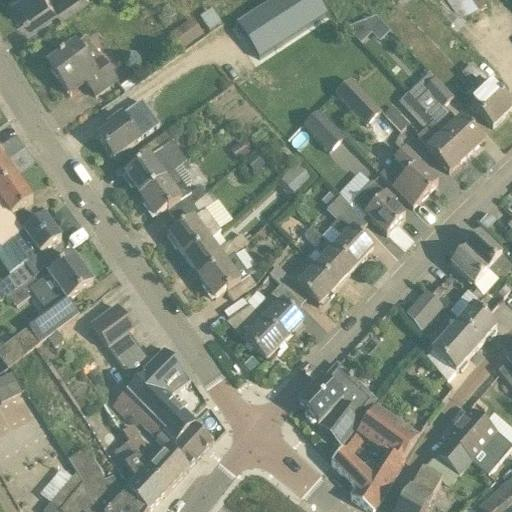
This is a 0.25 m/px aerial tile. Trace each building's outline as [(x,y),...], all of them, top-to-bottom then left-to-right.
[(56,10),(63,19),(89,0),(10,0),(8,2),(27,29),(56,10)] [(280,0),(238,27),(259,61),(326,18),(314,0),(280,0)] [(447,0),(455,14),(478,0),(447,0)] [(211,12),(200,20),(210,34),(221,26),(211,12)] [(202,38),(192,24),(173,37),(183,51),(202,38)] [(361,26),(346,32),(361,47),(372,36),(361,26)] [(97,101),(119,85),(86,41),(62,58),(61,57),(58,60),(58,61),(47,70),(67,98),(85,85),(97,101)] [(511,111),(472,68),(462,78),(479,97),(469,106),(493,132),(511,114),(511,111)] [(426,96),(415,107),(433,126),(467,161),(483,146),(460,121),(453,127),(441,114),(453,103),(436,84),(424,94),(426,96)] [(367,132),(381,118),(350,87),(336,100),(367,132)] [(425,134),(419,140),(416,142),(448,178),(467,161),(433,126),(415,107),(407,98),(399,106),(425,134)] [(400,137),(409,129),(410,128),(392,110),(383,119),(400,137)] [(330,157),(344,142),(318,114),(303,129),(330,157)] [(114,164),(141,145),(123,118),(107,129),(109,133),(97,141),(114,164)] [(175,177),(183,171),(188,168),(171,146),(165,137),(129,162),(136,172),(125,180),(140,201),(175,177)] [(238,164),(251,157),(242,145),(231,153),(238,164)] [(255,176),(265,167),(255,155),(244,164),(255,176)] [(282,173),(291,166),(283,156),(274,163),(282,173)] [(437,189),(404,156),(378,180),(412,214),(437,189)] [(0,189),(14,180),(0,160),(0,189)] [(296,199),(315,183),(298,165),(280,181),(296,199)] [(191,189),(192,184),(183,171),(175,177),(140,201),(155,222),(166,214),(173,224),(207,200),(199,190),(190,197),(187,193),(191,189)] [(0,250),(1,252),(11,245),(27,233),(16,217),(32,205),(14,180),(0,189),(0,250)] [(352,207),(387,240),(405,221),(394,211),(396,209),(372,186),(352,207)] [(322,205),(328,212),(336,203),(330,197),(322,205)] [(179,233),(169,240),(185,262),(210,243),(221,236),(205,214),(213,208),(207,200),(173,224),(179,233)] [(331,236),(339,244),(332,251),(356,273),(373,255),(363,246),(364,245),(358,239),(365,230),(339,205),(326,218),(337,229),(331,236)] [(479,227),(487,234),(496,224),(488,217),(479,227)] [(27,233),(11,245),(28,268),(39,259),(39,260),(61,244),(45,221),(27,233)] [(315,249),(322,241),(322,240),(312,231),(304,239),(315,249)] [(218,255),(210,243),(185,262),(199,283),(234,259),(249,248),(240,237),(218,255)] [(468,250),(464,254),(489,275),(501,260),(477,240),(475,243),(472,240),(465,248),(468,250)] [(356,273),(332,251),(314,270),(337,292),(356,273)] [(450,270),(475,291),(489,275),(464,254),(461,259),(458,256),(451,264),(453,266),(450,270)] [(226,297),(233,306),(256,289),(234,259),(199,283),(215,305),(226,297)] [(48,343),(56,336),(78,319),(68,306),(93,289),(80,272),(82,271),(76,263),(75,264),(72,261),(46,280),(47,281),(39,287),(36,282),(34,283),(16,296),(10,300),(16,310),(30,300),(27,296),(29,294),(47,319),(0,353),(0,362),(8,373),(48,343)] [(269,279),(280,290),(300,309),(308,301),(319,311),(337,292),(314,270),(307,263),(288,283),(277,271),(269,279)] [(0,307),(10,300),(16,296),(34,283),(25,269),(0,287),(0,307)] [(280,290),(255,317),(264,328),(285,347),(303,328),(292,318),(300,309),(280,290)] [(498,298),(503,303),(511,295),(505,290),(498,298)] [(438,292),(431,300),(436,305),(443,297),(438,292)] [(426,297),(413,312),(429,326),(443,311),(436,305),(431,300),(426,297)] [(255,317),(250,311),(244,302),(224,317),(230,325),(234,322),(250,338),(244,344),(256,356),(255,356),(256,357),(257,356),(267,366),(285,347),(264,328),(255,317)] [(497,331),(473,310),(459,326),(482,347),(487,342),(490,345),(496,337),(494,335),(497,331)] [(429,326),(413,312),(406,319),(420,336),(429,326)] [(117,313),(91,332),(99,343),(125,324),(117,313)] [(99,343),(108,355),(129,340),(134,336),(125,324),(99,343)] [(459,326),(446,341),(469,362),(482,347),(459,326)] [(56,336),(48,343),(55,351),(63,345),(56,336)] [(108,355),(116,366),(137,350),(129,340),(108,355)] [(469,368),(466,366),(469,362),(446,341),(432,356),(456,377),(459,373),(462,376),(469,368)] [(145,361),(137,350),(116,366),(124,376),(145,361)] [(125,396),(162,436),(164,433),(177,446),(193,429),(168,403),(190,387),(169,356),(168,357),(152,372),(133,389),(125,396)] [(124,376),(133,389),(152,372),(145,361),(124,376)] [(511,361),(507,366),(509,368),(499,376),(511,393),(511,361)] [(341,452),(376,406),(336,368),(297,410),(306,418),(304,422),(313,431),(317,429),(341,452)] [(0,381),(0,405),(1,408),(23,397),(11,376),(0,381)] [(162,436),(125,396),(112,409),(128,426),(133,421),(155,443),(162,436)] [(362,511),(378,511),(406,469),(403,467),(404,465),(404,463),(418,440),(376,411),(356,438),(342,454),(331,469),(357,496),(351,504),(362,511)] [(447,445),(472,466),(497,438),(472,416),(447,445)] [(212,449),(193,429),(177,446),(164,433),(162,436),(155,443),(164,453),(188,475),(212,449)] [(166,500),(188,475),(164,453),(154,464),(132,431),(122,437),(128,448),(145,474),(166,500)] [(472,466),(447,445),(435,458),(460,480),(472,466)] [(154,511),(166,500),(145,474),(128,448),(113,457),(123,472),(125,470),(135,485),(124,497),(125,498),(140,511),(154,511)] [(140,511),(125,498),(121,502),(111,479),(102,483),(99,476),(84,450),(67,461),(84,489),(98,511),(140,511)] [(427,511),(442,485),(423,475),(413,494),(410,493),(399,511),(427,511)] [(511,511),(511,479),(478,509),(480,511),(511,511)] [(98,511),(84,489),(64,511),(98,511)]
